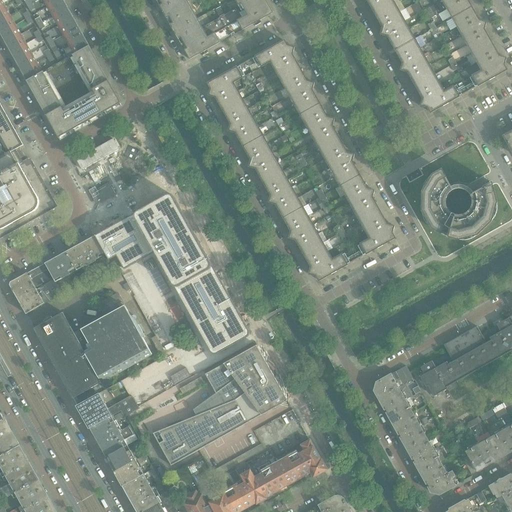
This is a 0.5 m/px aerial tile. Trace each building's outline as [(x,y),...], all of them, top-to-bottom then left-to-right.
[(68,8),(62,0),(60,0),(47,8),(52,17),(68,8)] [(186,0),(157,0),(157,2),(160,0),(165,9),(162,10),(167,19),(170,17),(173,23),(170,25),(174,32),(197,19),(186,0)] [(273,13),(270,7),(268,4),(267,4),(265,0),(235,0),(239,6),(242,4),(243,7),(237,11),(236,9),(224,15),(223,16),(228,26),(237,21),(242,30),(273,13)] [(394,4),(392,0),(364,0),(365,0),(367,0),(375,14),(394,4)] [(441,0),(442,0),(436,3),(437,6),(443,2),(452,18),(471,7),(467,0),(441,0)] [(414,40),(409,31),(394,4),(375,14),(384,29),(382,30),(382,31),(381,32),(381,34),(382,35),(383,35),(384,35),(385,36),(387,35),(395,50),(414,40)] [(0,21),(10,16),(5,6),(0,9),(0,21)] [(215,33),(228,26),(223,16),(224,15),(220,7),(215,9),(220,18),(202,28),(197,19),(174,32),(178,39),(181,38),(184,43),(182,45),(182,46),(185,44),(187,49),(184,50),(189,60),(220,43),(215,33)] [(491,43),(486,34),(483,28),(485,27),(484,26),(485,25),(485,24),(485,23),(483,22),(482,22),(480,23),(471,7),(452,18),(472,54),(491,43)] [(73,18),(68,8),(52,17),(57,26),(73,18)] [(0,33),(15,25),(10,16),(0,21),(0,33)] [(78,27),(73,18),(57,26),(63,36),(78,27)] [(21,35),(15,25),(0,33),(0,34),(5,43),(21,35)] [(83,37),(78,27),(63,36),(68,45),(83,37)] [(26,44),(21,35),(5,43),(10,53),(26,44)] [(89,46),(83,37),(68,45),(73,55),(89,46)] [(434,75),(429,66),(414,40),(395,50),(404,65),(402,66),(402,67),(402,68),(402,70),(402,71),(403,71),(405,71),(405,72),(407,71),(415,86),(434,75)] [(299,68),(294,59),(291,53),(293,52),(292,51),(293,50),(293,49),(293,48),(292,47),(290,47),(288,48),(284,41),(262,54),(261,53),(255,57),(258,62),(261,67),(270,61),(280,79),(299,68)] [(484,83),(506,70),(503,64),(505,63),(504,62),(505,61),(505,59),(504,58),(503,58),(502,58),(502,57),(500,58),(491,43),(472,54),(482,72),(473,77),(476,82),(478,86),(484,83)] [(31,53),(26,44),(10,53),(16,62),(31,53)] [(121,103),(89,46),(73,55),(72,55),(43,72),(42,72),(26,81),(59,139),(121,103)] [(37,63),(31,53),(16,62),(21,72),(37,63)] [(42,72),(37,63),(21,72),(26,81),(42,72)] [(242,100),(237,91),(232,82),(241,77),(239,72),(236,68),(230,71),(231,71),(208,84),(212,90),(210,91),(210,92),(210,93),(209,95),(210,96),(211,96),(212,96),(213,97),(215,96),(223,111),(242,100)] [(313,88),(312,87),(313,86),(313,85),(313,83),(311,83),(310,83),(310,82),(308,83),(299,68),(280,79),(300,115),(319,104),(311,89),(313,88)] [(459,97),(456,93),(453,87),(444,93),(434,75),(415,86),(424,101),(422,102),(422,103),(421,104),(421,105),(422,106),(423,107),(424,107),(425,107),(427,106),(430,113),(453,100),(453,101),(459,97)] [(263,136),(258,127),(242,100),(223,111),(232,126),(230,127),(230,128),(230,129),(230,130),(230,131),(232,132),(233,132),(235,131),(243,147),(263,136)] [(333,124),(332,123),(333,122),(333,121),(333,119),(332,119),(330,119),(330,118),(328,119),(319,104),(300,115),(320,150),(339,139),(331,125),(333,124)] [(0,134),(13,128),(9,121),(3,109),(0,110),(0,134)] [(23,145),(20,139),(13,128),(0,134),(0,144),(6,155),(19,148),(23,145)] [(511,131),(503,136),(504,138),(511,152),(511,131)] [(283,172),(267,145),(263,136),(243,147),(252,162),(250,163),(250,164),(250,165),(249,166),(250,167),(251,168),(253,168),(253,167),(254,168),(255,167),(263,182),(283,172)] [(359,175),(351,160),(353,159),(352,158),(353,157),(353,156),(353,155),(351,154),(350,155),(350,154),(348,155),(339,139),(320,150),(340,186),(359,175)] [(56,204),(54,201),(31,160),(30,161),(27,160),(27,159),(25,160),(19,148),(6,155),(0,158),(0,238),(51,210),(55,208),(54,207),(55,205),(56,204)] [(497,203),(494,193),(492,186),(491,185),(490,184),(489,185),(487,181),(474,190),(473,189),(469,186),(468,185),(464,184),(459,183),(454,183),(450,185),(441,170),(432,175),(428,178),(425,182),(423,186),(422,192),(422,212),(423,217),(424,220),(426,223),(428,226),(432,229),(444,235),(458,240),(465,241),(468,240),(470,240),(474,237),(477,235),(491,222),(494,217),(496,213),(497,208),(497,203)] [(302,207),(297,198),(283,172),(263,182),(272,197),(270,198),(270,199),(270,200),(269,202),(270,203),(271,203),(273,203),(273,204),(275,203),(283,218),(302,207)] [(379,211),(371,197),(371,196),(373,195),(372,194),(373,193),(373,192),(373,191),(372,190),(370,190),(368,191),(359,175),(340,186),(360,222),(379,211)] [(95,187),(89,191),(90,193),(93,198),(95,197),(99,203),(115,194),(109,183),(96,190),(95,187)] [(168,196),(95,236),(105,254),(105,255),(108,261),(116,256),(123,270),(155,252),(210,352),(211,354),(212,355),(213,355),(215,355),(216,354),(246,338),(247,338),(248,336),(248,335),(248,333),(248,332),(174,198),(173,197),(172,196),(171,196),(169,196),(168,196)] [(323,243),(313,225),(302,207),(283,218),(292,233),(290,234),(290,235),(290,236),(290,237),(290,239),(291,239),(293,239),(293,240),(295,239),(304,254),(323,243)] [(395,238),(391,232),(393,231),(392,230),(393,229),(393,228),(393,226),(392,226),(390,226),(390,225),(388,226),(379,211),(360,222),(370,240),(361,245),(364,250),(366,255),(372,251),(395,238)] [(343,220),(340,215),(334,218),(337,223),(343,220)] [(105,255),(105,254),(95,236),(67,251),(77,270),(105,255)] [(319,281),(341,268),(341,269),(347,265),(345,261),(342,256),(341,256),(333,261),(323,243),(304,254),(312,269),(310,270),(310,271),(310,272),(309,273),(310,274),(311,275),(313,275),(315,274),(319,281)] [(77,270),(67,251),(56,257),(67,276),(77,270)] [(45,263),(56,282),(67,276),(56,257),(45,263)] [(44,304),(62,293),(56,282),(45,263),(10,282),(10,285),(26,314),(44,304)] [(152,355),(143,338),(145,337),(138,325),(136,326),(118,294),(99,304),(105,316),(74,334),(62,313),(52,319),(51,317),(43,321),(44,323),(34,329),(73,398),(105,380),(146,358),(152,355)] [(446,386),(511,351),(511,324),(508,318),(496,325),(497,326),(481,335),(477,327),(444,345),(448,353),(432,362),(432,361),(427,364),(427,363),(420,367),(424,375),(420,377),(426,387),(428,386),(433,395),(447,388),(446,386)] [(418,332),(413,324),(403,329),(408,338),(418,332)] [(166,356),(156,338),(155,337),(151,339),(155,346),(157,351),(158,351),(162,358),(166,356)] [(153,433),(171,466),(288,401),(257,345),(205,374),(216,394),(198,407),(201,414),(153,433)] [(399,388),(413,380),(406,367),(390,375),(376,383),(374,391),(379,399),(399,387),(399,388)] [(410,407),(413,405),(411,401),(422,395),(420,392),(413,396),(412,393),(405,397),(399,388),(399,387),(379,399),(393,424),(413,413),(410,407)] [(90,428),(111,416),(99,394),(77,406),(90,428)] [(123,411),(116,415),(118,419),(126,415),(123,411)] [(427,437),(420,424),(413,413),(393,424),(406,448),(427,437)] [(128,446),(125,441),(135,434),(130,425),(120,431),(111,416),(90,428),(107,458),(128,446)] [(470,429),(481,422),(478,417),(467,424),(470,429)] [(0,457),(19,447),(12,433),(4,419),(0,421),(0,457)] [(511,451),(511,425),(490,438),(501,457),(511,451)] [(441,462),(434,449),(427,437),(406,448),(420,473),(441,462)] [(441,446),(448,442),(446,438),(435,445),(437,448),(441,446)] [(483,468),(501,457),(490,438),(465,451),(471,461),(477,471),(477,472),(478,472),(482,470),(483,468)] [(327,470),(310,441),(301,446),(304,451),(287,460),(285,458),(275,464),(273,460),(257,469),(260,473),(253,476),(264,497),(311,471),(314,477),(327,470)] [(136,461),(128,446),(107,458),(123,487),(144,475),(144,474),(140,468),(151,462),(147,454),(136,461)] [(19,447),(0,457),(0,462),(1,462),(6,472),(1,475),(2,478),(29,464),(19,447)] [(477,471),(471,461),(461,467),(467,479),(472,476),(471,474),(477,471)] [(448,474),(441,462),(420,473),(431,492),(439,495),(459,484),(452,471),(448,474)] [(7,486),(0,489),(0,490),(2,494),(5,499),(12,495),(38,481),(29,464),(2,478),(7,486)] [(178,511),(174,504),(163,483),(158,486),(163,495),(157,498),(147,480),(153,477),(157,484),(161,482),(154,468),(144,474),(144,475),(123,487),(136,511),(178,511)] [(253,476),(250,471),(241,475),(246,483),(234,489),(233,488),(222,494),(223,495),(217,498),(210,502),(215,511),(237,511),(256,502),(257,504),(265,499),(264,497),(253,476)] [(511,507),(511,476),(509,476),(490,487),(495,494),(497,493),(499,497),(501,496),(509,509),(511,507)] [(21,511),(48,497),(40,483),(38,481),(12,495),(14,499),(17,497),(22,506),(19,508),(21,511)] [(215,511),(210,502),(217,498),(213,490),(203,496),(202,494),(198,496),(195,491),(185,496),(188,502),(186,503),(188,509),(189,511),(215,511)] [(498,511),(493,501),(487,504),(481,492),(476,494),(482,505),(485,504),(485,505),(486,505),(489,511),(498,511)] [(55,511),(48,497),(21,511),(55,511)] [(342,511),(349,509),(343,499),(335,497),(319,506),(323,511),(342,511)] [(470,511),(471,511),(477,508),(475,505),(471,507),(467,499),(450,509),(450,511),(448,511),(470,511)]
